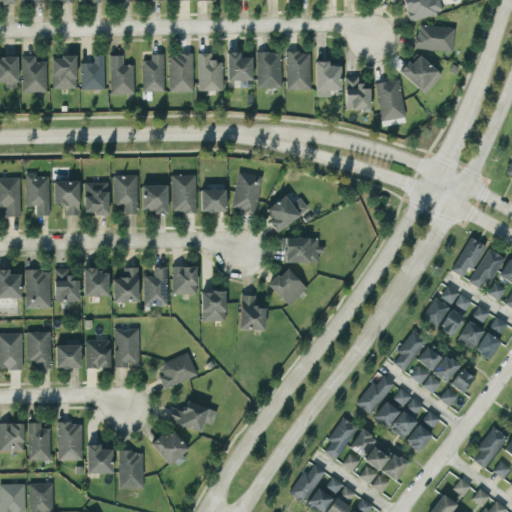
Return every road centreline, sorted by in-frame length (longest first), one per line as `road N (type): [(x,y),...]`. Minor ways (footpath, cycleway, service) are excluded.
road 1 (tertiary): [(435,171),(389,253),(202,511)]
road 2 (residential): [(371,37),(338,27),(0,30)]
road 3 (tertiary): [(242,511),(412,274)]
road 4 (residential): [(0,136),(267,136)]
road 5 (residential): [(267,136),(373,171),(511,240)]
road 6 (residential): [(239,252),(206,241),(0,243)]
road 7 (residential): [(466,185),(381,150),(321,136),(267,136)]
road 8 (residential): [(511,360),(396,511)]
road 9 (tertiary): [(453,207),(511,82)]
road 10 (residential): [(128,409),(96,397),(0,399)]
road 11 (tertiary): [(506,0),(462,117)]
